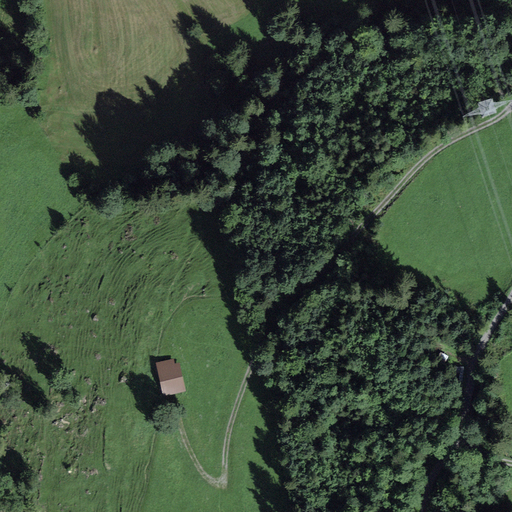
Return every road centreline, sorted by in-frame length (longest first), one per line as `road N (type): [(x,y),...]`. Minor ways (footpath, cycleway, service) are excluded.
road 1 (track): [(175,397),(194,462),(219,484),(240,390),(272,326),(415,167),(511,103)]
road 2 (unclassified): [(511,293),(483,350),(427,511)]
